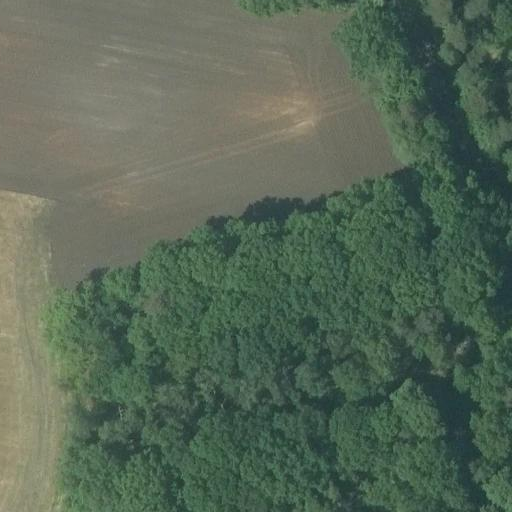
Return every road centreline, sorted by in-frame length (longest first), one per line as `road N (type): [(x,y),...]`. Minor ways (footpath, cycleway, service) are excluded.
road 1 (unclassified): [(396,0),(511,251)]
road 2 (track): [(511,430),(436,457),(342,511)]
